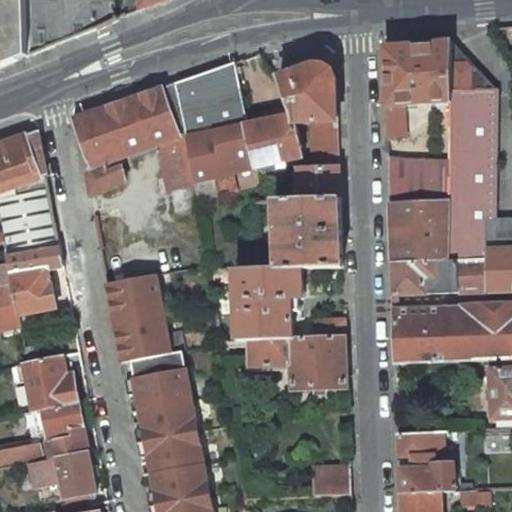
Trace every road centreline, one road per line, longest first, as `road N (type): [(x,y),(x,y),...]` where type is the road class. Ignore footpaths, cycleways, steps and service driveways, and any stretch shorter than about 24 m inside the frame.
road 1 (residential): [(376,511),(358,12)]
road 2 (residential): [(130,511),(49,84)]
road 3 (secondary): [(358,12),(218,26),(171,39)]
road 4 (secondary): [(497,0),(358,12)]
road 5 (secondary): [(171,39),(110,45),(49,84)]
road 6 (secondary): [(49,84),(119,72),(171,39)]
